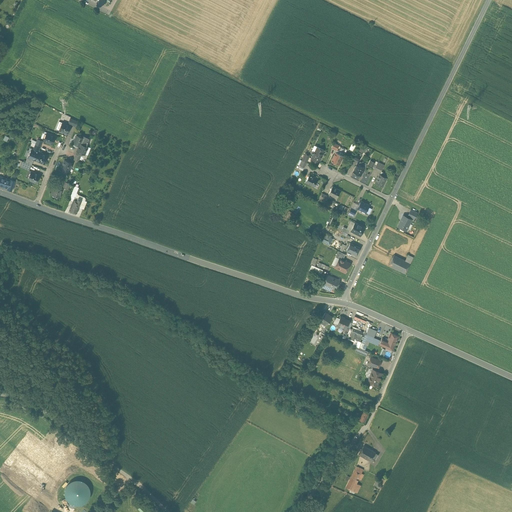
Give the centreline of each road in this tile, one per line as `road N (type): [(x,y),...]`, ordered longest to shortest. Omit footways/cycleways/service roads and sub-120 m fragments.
road 1 (tertiary): [(36,203),(310,298),(343,301)]
road 2 (unclassified): [(488,0),(391,200)]
road 3 (unclassified): [(407,329),(369,421),(301,511)]
road 4 (residential): [(0,394),(52,419),(167,511)]
